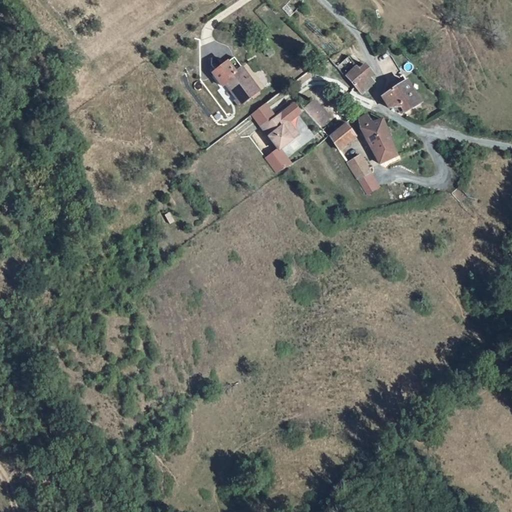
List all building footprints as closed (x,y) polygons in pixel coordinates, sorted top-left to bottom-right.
[(278,55),(269,46),(262,51),(271,61),(278,55)] [(346,77),(347,76),(358,67),(350,57),(338,66),(346,77)] [(244,68),(237,59),(231,64),(238,73),(244,68)] [(248,105),(263,92),(244,68),(238,73),(231,64),(219,74),(222,77),(219,79),(226,88),(231,84),(244,99),(248,105)] [(358,67),(347,76),(358,89),(373,78),(376,75),(367,65),(361,70),(358,67)] [(394,89),(383,96),(391,108),(392,109),(402,106),(406,112),(422,103),(408,82),(394,89)] [(248,105),(244,99),(240,103),(244,108),(248,105)] [(306,110),(321,126),(333,116),(322,105),(320,107),(314,102),(306,110)] [(256,115),(264,125),(271,119),(264,109),(256,115)] [(306,134),(288,111),(284,114),(302,137),(306,134)] [(271,119),(264,125),(283,150),(302,137),(284,114),(280,117),(274,121),(272,119),(271,119)] [(384,162),(399,154),(384,120),(374,123),(368,115),(362,118),(364,128),(382,163),(384,162)] [(357,135),(348,123),(336,132),(345,144),(357,135)] [(360,179),(371,173),(369,168),(366,164),(359,156),(347,161),(360,179)]
